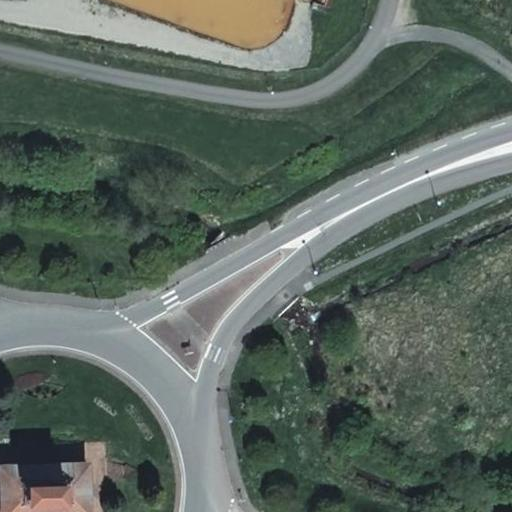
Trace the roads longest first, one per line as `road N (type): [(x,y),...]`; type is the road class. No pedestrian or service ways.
road 1 (residential): [(0,50),(204,94),(299,98),(359,58),(389,0)]
road 2 (secondary): [(416,175),(288,232),(101,333)]
road 3 (secondary): [(195,426),(217,353),(246,307),(416,175)]
road 4 (secondary): [(195,426),(173,387),(141,355),(101,333)]
